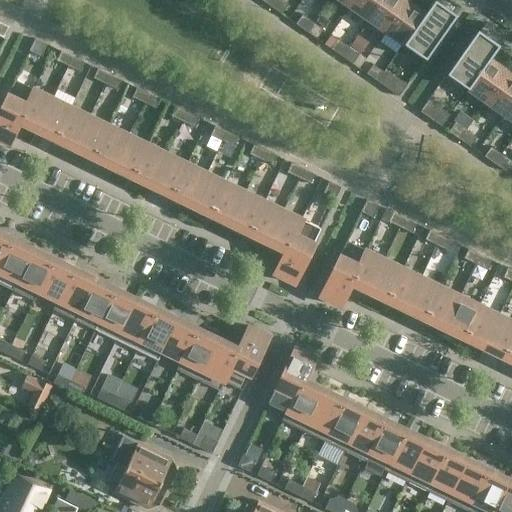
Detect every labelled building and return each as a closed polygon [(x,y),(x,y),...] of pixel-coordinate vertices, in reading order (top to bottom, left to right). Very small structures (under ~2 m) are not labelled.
[(281,14),(287,5),(280,0),(274,0),(270,6),(281,14)] [(368,19),(381,0),(354,0),(350,7),(368,19)] [(386,32),(406,2),(403,0),(381,0),(368,19),(386,32)] [(460,7),(450,0),(433,0),(423,14),(424,15),(416,27),(403,44),(424,59),(460,7)] [(424,15),(423,14),(406,2),(386,32),(403,44),(416,27),(424,15)] [(306,31),(312,22),(301,14),(295,24),(306,31)] [(10,26),(0,21),(0,36),(4,39),(10,26)] [(323,29),(312,22),(306,31),(316,39),(323,29)] [(482,22),(445,74),(467,89),(479,72),(482,67),(488,59),(503,37),(482,22)] [(34,38),(28,51),(40,56),(46,44),(34,38)] [(348,47),(337,39),(330,49),(341,57),(347,49),(348,47)] [(358,54),(348,47),(347,49),(341,57),(351,64),(358,54)] [(68,66),(73,57),(60,51),(56,60),(68,66)] [(79,71),(83,62),(73,57),(68,66),(79,71)] [(485,101),(506,72),(488,59),(482,67),(479,72),(467,89),(485,101)] [(377,82),(386,70),(384,69),(383,71),(373,64),(366,73),(377,82)] [(107,84),(111,75),(97,69),(93,78),(107,84)] [(406,84),(386,70),(377,82),(398,96),(406,84)] [(502,114),(511,99),(511,76),(506,72),(485,101),(502,114)] [(116,89),(120,80),(111,75),(107,84),(116,89)] [(18,122),(33,89),(14,80),(0,108),(0,140),(8,145),(19,122),(18,122)] [(145,103),(149,94),(136,88),(132,97),(145,103)] [(37,131),(53,99),(33,89),(18,122),(19,122),(37,131)] [(155,108),(159,99),(149,94),(145,103),(155,108)] [(56,140),(72,108),(53,99),(37,131),(56,140)] [(511,120),(511,99),(502,114),(511,120)] [(449,115),(427,100),(419,111),(441,126),(449,115)] [(183,122),(187,113),(175,107),(170,116),(183,122)] [(75,149),(91,117),(72,108),(56,140),(75,149)] [(194,127),(198,118),(187,113),(183,122),(194,127)] [(94,159),(110,126),(91,117),(75,149),(94,159)] [(458,139),(465,129),(454,122),(448,131),(458,139)] [(113,168),(129,136),(110,126),(94,159),(113,168)] [(221,140),(225,131),(214,126),(210,135),(221,140)] [(476,137),(465,129),(458,139),(469,146),(476,137)] [(233,146),(237,137),(225,131),(221,140),(233,146)] [(132,177),(148,145),(129,136),(113,168),(132,177)] [(259,159),(264,150),(253,144),(248,154),(259,159)] [(151,187),(167,154),(148,145),(132,177),(151,187)] [(494,163),(500,154),(490,147),(483,156),(494,163)] [(272,165),(276,156),(264,150),(259,159),(272,165)] [(171,196),(186,163),(167,154),(151,187),(171,196)] [(511,162),(500,154),(494,163),(505,171),(511,162)] [(190,205),(205,173),(186,163),(171,196),(190,205)] [(298,177),(302,168),(291,163),(286,172),(298,177)] [(310,183),(314,174),(302,168),(298,177),(310,183)] [(209,214),(224,182),(205,173),(190,205),(209,214)] [(340,187),(328,181),(322,193),(334,199),(340,187)] [(228,224),(244,191),(224,182),(209,214),(228,224)] [(247,233),(263,201),(244,191),(228,224),(247,233)] [(366,199),(360,212),(372,217),(378,205),(366,199)] [(266,242),(282,210),(263,201),(247,233),(266,242)] [(285,251),(301,219),(282,210),(266,242),(284,251),(285,251)] [(400,227),(404,218),(392,212),(387,221),(400,227)] [(411,232),(415,223),(404,218),(400,227),(411,232)] [(293,283),(320,228),(301,219),(285,251),(284,251),(273,273),(293,283)] [(438,246),(443,237),(429,230),(424,239),(438,246)] [(0,262),(12,239),(0,233),(0,262)] [(448,250),(452,241),(443,237),(438,246),(448,250)] [(0,283),(12,290),(32,249),(12,239),(0,262),(0,283)] [(349,283),(365,250),(346,241),(319,296),(340,306),(341,305),(340,305),(351,283),(349,283)] [(33,300),(53,259),(32,249),(12,290),(33,300)] [(481,255),(468,249),(463,258),(476,264),(481,255)] [(369,292),(384,260),(365,250),(349,283),(351,283),(369,292)] [(487,269),(491,260),(481,255),(476,264),(487,269)] [(53,310),(73,269),(53,259),(33,300),(34,300),(38,291),(56,300),(52,309),(53,310)] [(388,301),(403,269),(384,260),(369,292),(388,301)] [(511,281),(511,270),(507,268),(502,277),(511,281)] [(74,320),(94,279),(73,269),(53,310),(74,320)] [(407,310),(423,278),(403,269),(388,301),(407,310)] [(426,320),(442,287),(423,278),(407,310),(426,320)] [(95,330),(115,289),(94,279),(74,320),(75,320),(79,312),(98,321),(94,329),(95,330)] [(445,329),(461,297),(442,287),(426,320),(445,329)] [(115,340),(135,299),(115,289),(95,330),(115,340)] [(464,338),(480,306),(461,297),(445,329),(464,338)] [(136,350),(156,309),(135,299),(115,340),(136,350)] [(483,347),(499,315),(480,306),(464,338),(483,347)] [(156,360),(176,319),(156,309),(136,350),(156,360)] [(502,357),(511,336),(511,321),(499,315),(483,347),(502,357)] [(177,370),(197,329),(176,319),(156,360),(157,360),(162,351),(180,360),(176,369),(177,370)] [(268,335),(248,326),(237,348),(238,349),(218,390),(219,390),(223,381),(241,390),(268,335)] [(197,380),(217,339),(197,329),(177,370),(197,380)] [(511,361),(511,336),(502,357),(511,361)] [(0,350),(7,354),(11,345),(0,339),(0,350)] [(238,349),(237,348),(217,339),(197,380),(218,390),(238,349)] [(24,351),(11,345),(7,354),(20,360),(24,351)] [(302,380),(303,380),(314,358),(294,348),(267,403),(285,411),(281,420),(282,421),(302,380)] [(31,355),(27,364),(41,370),(45,361),(31,355)] [(66,389),(71,380),(57,374),(53,383),(66,389)] [(39,411),(51,386),(39,380),(39,381),(26,375),(20,387),(32,393),(27,405),(39,411)] [(84,387),(71,380),(66,389),(80,396),(84,387)] [(303,431),(323,390),(303,380),(302,380),(282,421),(303,431)] [(101,388),(96,397),(110,404),(114,395),(101,388)] [(65,394),(56,390),(51,399),(60,403),(65,394)] [(323,441),(343,400),(323,390),(303,431),(323,441)] [(128,401),(114,395),(110,404),(123,410),(128,401)] [(344,451),(364,410),(343,400),(323,441),(344,451)] [(151,424),(155,415),(142,408),(137,417),(151,424)] [(364,460),(384,420),(364,410),(344,451),(364,460)] [(169,421),(155,415),(151,424),(164,430),(169,421)] [(385,470),(405,430),(384,420),(364,460),(385,470)] [(129,427),(126,433),(139,439),(142,433),(129,427)] [(182,428),(178,437),(192,444),(196,435),(182,428)] [(406,481),(426,440),(405,430),(385,470),(406,481)] [(205,435),(199,447),(211,453),(217,441),(205,435)] [(427,491),(446,450),(426,440),(406,481),(427,491)] [(116,462),(116,463),(167,488),(176,470),(167,466),(171,459),(137,442),(125,466),(116,462)] [(7,443),(2,454),(17,461),(22,450),(7,443)] [(447,501),(467,460),(446,450),(427,491),(447,501)] [(255,459),(243,454),(237,466),(249,472),(255,459)] [(468,511),(488,470),(467,460),(447,501),(468,511)] [(159,506),(167,488),(116,463),(107,481),(116,485),(113,492),(147,508),(150,501),(159,506)] [(260,466),(256,475),(269,482),(274,473),(260,466)] [(470,511),(492,511),(508,480),(488,470),(468,511),(470,511)] [(38,507),(46,491),(16,476),(0,508),(0,511),(38,511),(40,508),(38,507)] [(306,477),(301,486),(297,495),(311,501),(315,493),(319,483),(306,477)] [(297,495),(301,486),(288,479),(284,488),(297,495)] [(511,511),(511,481),(508,480),(492,511),(511,511)] [(69,489),(63,500),(86,511),(91,500),(69,489)] [(75,511),(77,508),(56,497),(50,509),(56,511),(75,511)] [(332,511),(339,511),(342,506),(329,499),(325,508),(332,511)] [(245,503),(240,511),(280,511),(257,501),(254,508),(245,503)]
